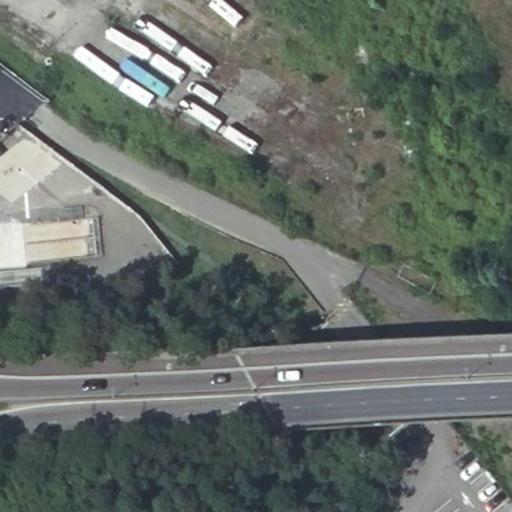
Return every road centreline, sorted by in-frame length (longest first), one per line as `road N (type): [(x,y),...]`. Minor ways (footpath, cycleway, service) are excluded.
road 1 (primary): [(0,426),(82,414),(511,401)]
road 2 (primary): [(511,370),(0,386)]
